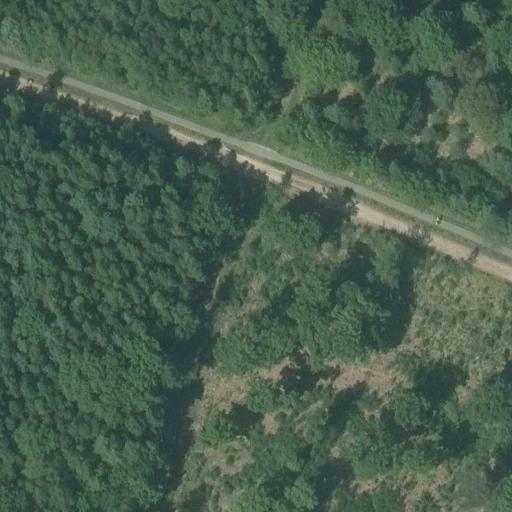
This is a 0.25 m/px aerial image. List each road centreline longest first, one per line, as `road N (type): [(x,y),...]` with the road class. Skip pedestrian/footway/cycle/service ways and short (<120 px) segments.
road 1 (track): [(253,171),(130,511)]
road 2 (track): [(253,171),(511,271)]
road 3 (track): [(0,77),(253,171)]
